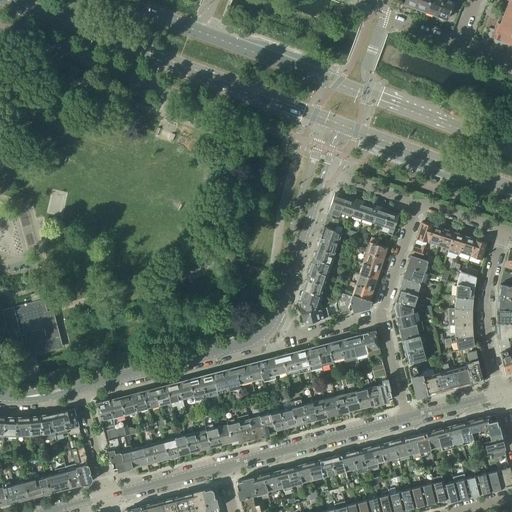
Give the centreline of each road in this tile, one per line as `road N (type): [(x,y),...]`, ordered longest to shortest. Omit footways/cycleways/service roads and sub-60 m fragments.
road 1 (primary): [(4,0),(307,114)]
road 2 (primary): [(452,127),(191,29)]
road 3 (residential): [(77,386),(245,343),(272,319)]
road 4 (residential): [(220,466),(407,416)]
road 5 (primary): [(351,131),(511,188)]
road 6 (residential): [(501,392),(486,301),(505,228)]
road 7 (unclassified): [(452,127),(368,77),(383,16)]
road 8 (residential): [(307,114),(319,128),(318,145),(292,231),(292,262)]
road 9 (residential): [(380,317),(418,202)]
